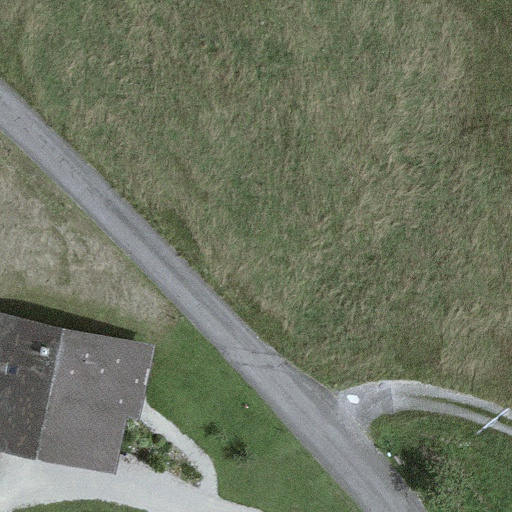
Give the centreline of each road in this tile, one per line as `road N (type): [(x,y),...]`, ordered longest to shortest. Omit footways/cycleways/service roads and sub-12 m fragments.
road 1 (unclassified): [(393,511),(228,331),(0,103)]
road 2 (track): [(0,489),(28,479),(85,479),(160,491),(215,511)]
road 3 (track): [(511,425),(474,406),(422,395),(373,397),(322,429)]
